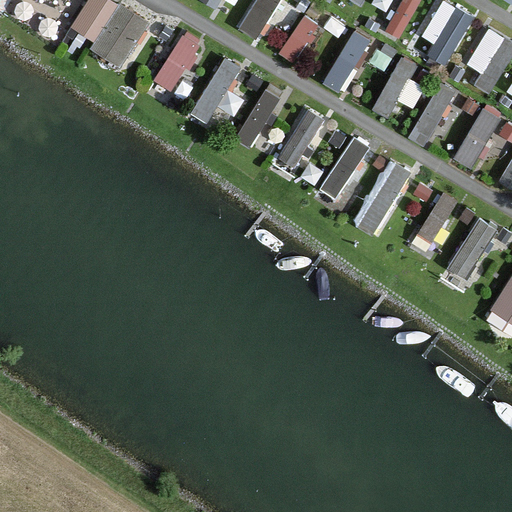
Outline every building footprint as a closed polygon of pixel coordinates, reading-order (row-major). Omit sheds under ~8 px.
[(123,54),(150,11),(132,0),(81,0),(69,19),(123,54)] [(250,0),(240,19),(258,29),(273,0),(250,0)] [(403,31),(417,0),(397,0),(387,24),(403,31)] [(461,0),(438,0),(422,25),(436,34),(429,45),(446,56),(476,9),(461,0)] [(294,54),(322,17),(305,5),(278,42),(294,54)] [(340,86),(368,26),(351,19),(323,78),(340,86)] [(511,30),(486,19),(470,56),(483,61),(477,78),(496,86),(511,48),(511,30)] [(191,55),(201,33),(178,22),(155,72),(173,80),(186,53),(191,55)] [(204,110),(243,58),(227,46),(189,99),(204,110)] [(389,105),(416,55),(401,47),(374,98),(389,105)] [(398,89),(413,98),(426,77),(411,68),(398,89)] [(423,134),(456,83),(442,74),(409,125),(423,134)] [(237,130),(252,137),(278,82),(263,75),(237,130)] [(294,155),(324,108),(309,98),(279,145),(294,155)] [(483,98),(453,148),(470,158),(500,107),(483,98)] [(335,187),(369,135),(354,125),(319,177),(335,187)] [(511,149),(503,177),(511,180),(511,149)] [(357,211),(372,221),(412,161),(397,151),(357,211)] [(433,234),(459,192),(442,182),(417,224),(433,234)] [(485,209),(446,251),(462,266),(501,223),(485,209)] [(511,265),(491,297),(509,309),(504,318),(511,323),(511,265)]
